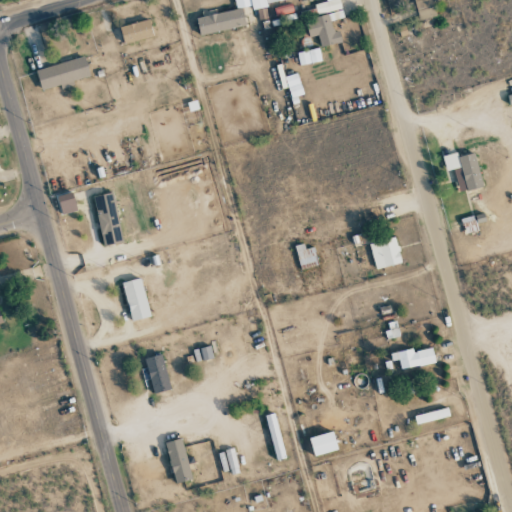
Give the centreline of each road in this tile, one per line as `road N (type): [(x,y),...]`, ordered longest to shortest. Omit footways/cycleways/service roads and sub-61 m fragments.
road 1 (residential): [(511,504),(372,0)]
road 2 (secondary): [(0,67),(120,511)]
